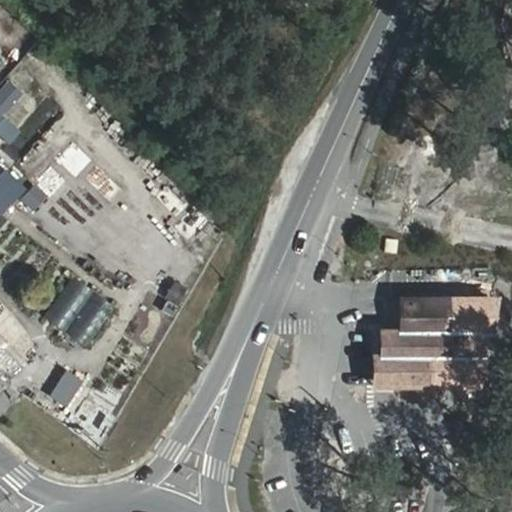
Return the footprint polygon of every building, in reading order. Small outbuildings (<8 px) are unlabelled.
[(0,135),(9,142),(19,127),(4,117),(23,90),(5,77),(0,83),(0,135)] [(76,141),(56,160),(75,180),(96,160),(76,141)] [(87,178),(113,202),(125,189),(99,165),(87,178)] [(52,197),(67,181),(51,166),(36,182),(52,197)] [(155,195),(175,219),(194,202),(174,179),(155,195)] [(31,212),(48,199),(36,184),(20,197),(31,212)] [(196,205),(175,225),(191,241),(212,221),(196,205)] [(396,240),(384,238),(382,251),(393,253),(396,240)] [(161,319),(167,303),(151,297),(145,313),(161,319)] [(443,335),(443,302),(395,301),(394,334),(375,334),(375,359),(375,385),(421,386),(421,360),(428,360),(428,335),(443,335)] [(69,407),(85,378),(65,368),(50,396),(69,407)] [(406,497),(406,511),(426,511),(426,496),(406,497)]
